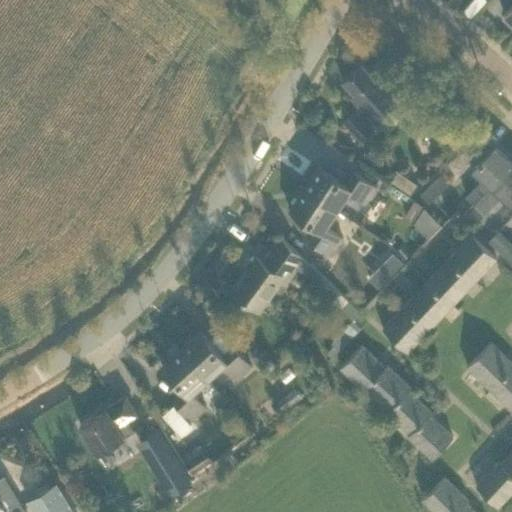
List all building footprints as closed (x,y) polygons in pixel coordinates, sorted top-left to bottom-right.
[(361,63),(343,80),(354,92),(351,96),(374,121),(370,124),(355,109),(344,120),(360,139),(402,100),(376,72),(373,76),(361,63)] [(368,154),(379,163),(387,153),(376,144),(368,154)] [(467,194),(475,201),(511,162),(511,161),(495,145),(474,167),(484,176),(467,194)] [(500,190),(510,200),(511,197),(511,162),(475,201),(485,210),(495,200),(493,198),(500,190)] [(319,165),(304,187),(337,209),(349,192),(365,202),(376,186),(353,171),(345,182),(319,165)] [(440,195),(459,175),(448,165),(430,185),(440,195)] [(417,183),(398,170),(391,180),(410,193),(417,183)] [(436,194),(428,185),(420,193),(428,202),(436,194)] [(304,187),(289,209),(316,227),(308,239),(331,254),(342,237),(326,226),(337,209),(304,187)] [(416,199),(405,215),(414,221),(425,205),(416,199)] [(475,224),(484,215),(474,206),(466,215),(475,224)] [(472,233),(450,256),(474,279),(496,256),(472,233)] [(256,254),(255,255),(247,267),(250,269),(235,290),(259,308),(280,279),(285,282),(297,265),(303,270),(310,262),(280,235),(263,259),(256,254)] [(406,260),(415,252),(409,245),(399,253),(406,260)] [(394,267),(401,259),(393,251),(385,259),(394,267)] [(450,256),(427,280),(451,303),(474,279),(450,256)] [(427,280),(405,303),(429,326),(451,303),(427,280)] [(429,326),(405,303),(382,327),(407,350),(429,326)] [(201,329),(181,347),(207,376),(223,362),(237,377),(252,363),(233,343),(222,353),(201,329)] [(467,365),(490,388),(511,365),(511,361),(490,340),(467,365)] [(364,388),(367,385),(385,365),(361,343),(340,365),(364,388)] [(192,390),(207,376),(181,347),(162,365),(183,388),(172,398),(191,419),(206,405),(192,390)] [(367,385),(391,407),(409,389),(411,386),(387,363),(385,365),(367,385)] [(511,365),(490,388),(511,408),(511,365)] [(279,398),(287,408),(302,396),(295,386),(279,398)] [(409,389),(391,407),(388,410),(410,431),(429,412),(432,410),(409,389)] [(134,429),(127,418),(137,412),(125,394),(79,422),(98,452),(134,429)] [(429,412),(410,431),(408,434),(432,457),(453,435),(429,412)] [(141,440),(172,491),(191,480),(160,428),(141,440)] [(205,448),(185,462),(193,473),(213,459),(205,448)] [(511,450),(501,463),(511,474),(511,450)] [(222,472),(235,463),(227,452),(214,461),(222,472)] [(511,474),(501,463),(498,461),(476,484),(498,505),(511,490),(511,474)] [(417,481),(426,472),(417,463),(408,473),(417,481)] [(424,497),(439,511),(453,511),(466,500),(468,498),(444,475),(424,497)] [(76,511),(57,480),(30,497),(39,511),(76,511)] [(0,511),(26,511),(8,483),(0,487),(0,511)] [(453,511),(478,511),(466,500),(453,511)]
